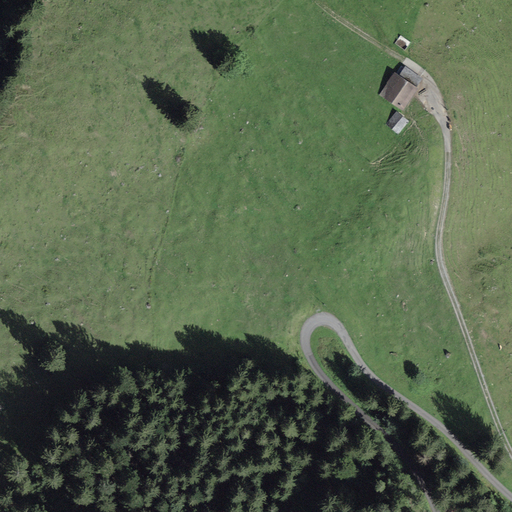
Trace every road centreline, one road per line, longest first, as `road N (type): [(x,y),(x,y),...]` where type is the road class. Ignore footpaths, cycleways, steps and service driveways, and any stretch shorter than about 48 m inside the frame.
road 1 (track): [(511,463),(439,262),(446,126),(433,88),(318,0)]
road 2 (track): [(511,507),(364,369),(322,319),(308,323),(305,358),(420,477),(436,511)]
